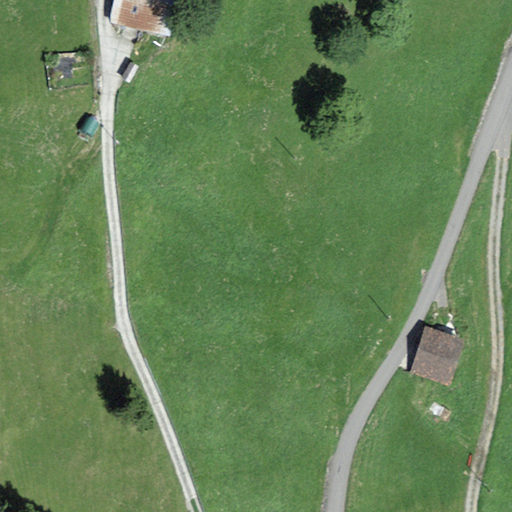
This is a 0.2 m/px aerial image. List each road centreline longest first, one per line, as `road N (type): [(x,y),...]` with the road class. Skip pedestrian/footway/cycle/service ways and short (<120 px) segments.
road 1 (track): [(106,0),(125,321),(196,511)]
road 2 (unclassified): [(511,85),(435,285),(353,428),(339,511)]
road 3 (track): [(472,511),(497,338),(491,237),(502,118)]
